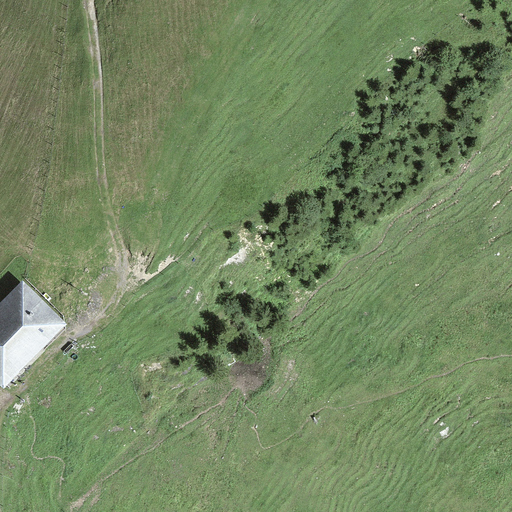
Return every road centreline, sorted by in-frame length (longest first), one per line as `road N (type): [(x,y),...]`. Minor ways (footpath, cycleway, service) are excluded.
road 1 (track): [(89,0),(101,174),(123,260),(120,293)]
road 2 (track): [(120,293),(12,398),(0,432)]
